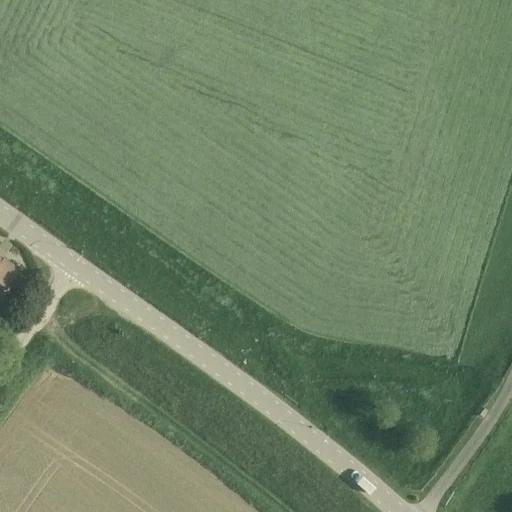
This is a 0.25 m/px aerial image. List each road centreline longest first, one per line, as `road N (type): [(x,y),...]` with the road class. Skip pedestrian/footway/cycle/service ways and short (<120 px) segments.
road 1 (tertiary): [(401,511),(314,439),(72,265)]
road 2 (unknown): [(424,511),(511,383)]
road 3 (unclassified): [(72,265),(0,372)]
